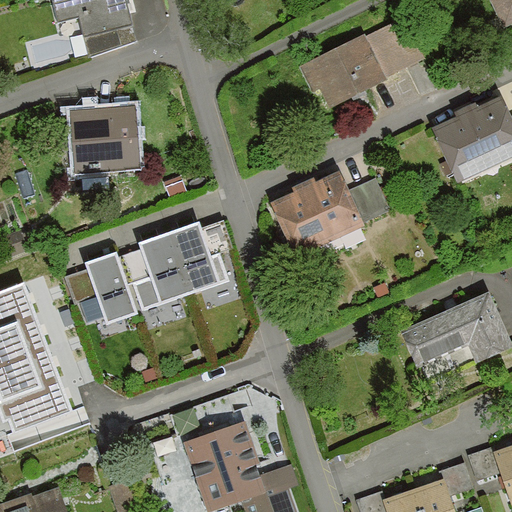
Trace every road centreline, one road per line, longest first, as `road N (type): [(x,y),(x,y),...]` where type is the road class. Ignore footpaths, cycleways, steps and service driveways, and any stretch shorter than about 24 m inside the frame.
road 1 (residential): [(511,70),(235,198)]
road 2 (residential): [(0,103),(192,38)]
road 3 (residential): [(282,358),(135,409),(96,411)]
road 4 (residential): [(375,0),(204,85)]
road 5 (residential): [(235,198),(282,358)]
road 6 (residential): [(282,358),(333,511)]
